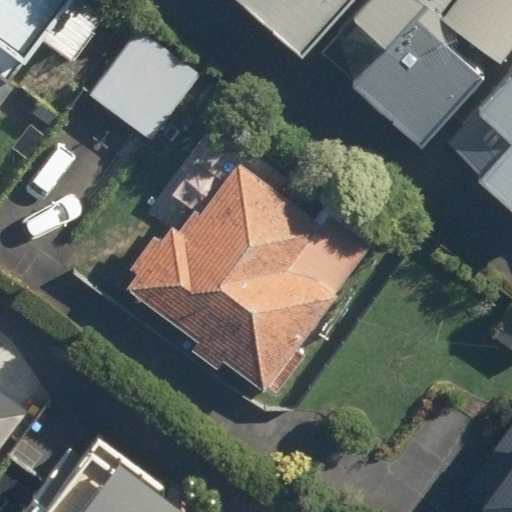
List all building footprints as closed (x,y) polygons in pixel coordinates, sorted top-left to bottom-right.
[(0,0),(0,90),(65,0),(0,0)] [(236,0),(300,57),(351,0),(236,0)] [(511,0),(355,0),(346,13),(356,21),(325,55),(352,79),(350,82),(419,146),(500,58),(511,41),(511,0)] [(90,94),(152,141),(202,73),(139,27),(90,94)] [(511,41),(500,58),(511,67),(511,73),(445,144),(511,207),(511,41)] [(118,283),(128,290),(191,336),(184,345),(218,370),(225,360),(273,395),(305,351),(295,344),(369,243),(242,151),(187,228),(169,214),(118,283)] [(511,307),(492,335),(511,349),(511,307)] [(511,511),(511,420),(461,490),(490,511),(511,511)] [(206,511),(88,422),(20,511),(206,511)]
